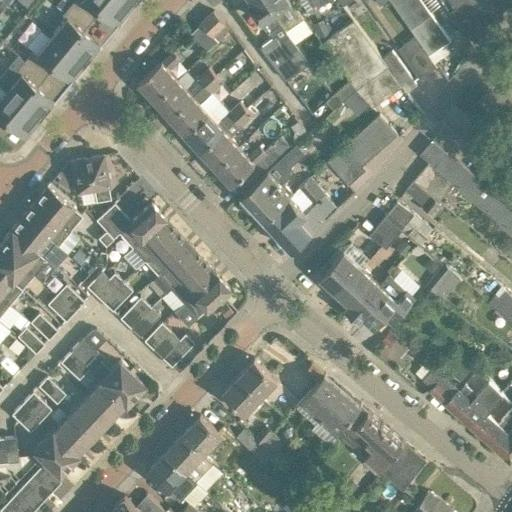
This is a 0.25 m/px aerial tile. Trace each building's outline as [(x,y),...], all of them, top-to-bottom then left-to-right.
[(58,0),(54,5),(63,12),(69,4),(63,0),(58,0)] [(116,24),(130,8),(120,0),(72,0),(69,4),(90,21),(97,12),(115,27),(116,25),(116,24)] [(310,62),(287,29),(285,30),(281,23),(279,25),(272,14),(276,12),(267,0),(251,0),(249,2),(273,37),(261,46),(285,80),(310,62)] [(285,30),(287,29),(304,17),(291,0),(267,0),(276,12),(272,14),(279,25),(281,23),(285,30)] [(422,0),(392,0),(417,35),(415,37),(428,55),(429,54),(450,40),(422,0)] [(453,18),(465,35),(482,23),(467,0),(456,7),(449,12),(453,18)] [(511,0),(466,0),(467,0),(482,23),(484,25),(498,15),(499,15),(511,0)] [(82,30),(90,21),(69,4),(63,12),(61,14),(65,18),(50,35),(84,63),(98,46),(98,47),(100,45),(82,30)] [(202,22),(214,35),(227,23),(214,11),(202,22)] [(402,85),(383,59),(355,18),(330,35),(323,41),(334,57),(351,79),(357,88),(372,106),(402,85)] [(330,35),(329,31),(325,24),(323,19),(311,24),(323,41),(330,35)] [(34,21),(21,37),(37,50),(50,34),(34,21)] [(219,40),(214,35),(202,22),(191,33),(208,50),(219,40)] [(70,80),(84,63),(50,35),(36,53),(32,50),(23,60),(44,77),(51,67),(69,82),(71,81),(70,80)] [(437,66),(429,54),(428,55),(415,37),(399,47),(419,77),(437,66)] [(394,50),(383,59),(402,85),(403,84),(407,91),(416,85),(394,50)] [(154,99),(179,77),(171,69),(180,58),(174,51),(138,82),(154,99)] [(36,86),(44,77),(23,60),(15,70),(19,73),(5,91),(38,119),(52,102),(53,102),(54,101),(36,86)] [(169,116),(216,73),(209,66),(188,87),(179,77),(154,99),(169,116)] [(201,102),(223,81),(216,73),(169,116),(185,133),(210,111),(201,102)] [(334,107),(347,97),(357,88),(351,79),(327,99),(334,107)] [(23,137),(38,119),(5,91),(0,96),(0,129),(6,123),(23,137)] [(200,150),(247,108),(240,100),(230,110),(221,101),(210,111),(185,133),(200,150)] [(216,167),(241,145),(232,135),(254,115),(247,108),(200,150),(216,167)] [(397,133),(384,118),(380,113),(371,121),(389,141),(397,133)] [(380,149),(389,141),(371,121),(362,129),(380,149)] [(492,160),(503,147),(472,121),(461,135),(492,160)] [(371,157),(380,149),(362,129),(353,137),(371,157)] [(266,170),(293,146),(280,133),(263,150),(259,145),(250,154),(241,145),(216,167),(232,184),(257,161),(266,170)] [(362,165),(371,157),(353,137),(345,145),(362,165)] [(263,218),(292,191),(276,174),(281,169),(284,172),(306,152),(297,143),(293,146),(266,170),(241,194),(263,218)] [(366,169),(362,165),(345,145),(327,160),(349,184),(366,169)] [(511,204),(463,163),(462,165),(447,152),(436,164),(456,181),(454,183),(511,233),(511,204)] [(110,198),(102,154),(71,160),(71,164),(74,179),(77,192),(81,192),(94,189),(96,201),(110,198)] [(456,181),(436,164),(434,166),(429,162),(415,179),(440,201),(454,183),(456,181)] [(71,164),(59,178),(57,181),(67,189),(74,179),(71,164)] [(292,191),(263,218),(292,249),(338,208),(309,177),(294,192),(292,191)] [(440,201),(415,179),(406,190),(433,213),(442,203),(440,201)] [(34,201),(69,230),(82,215),(47,186),(34,201)] [(403,224),(402,225),(400,228),(419,243),(425,236),(433,226),(415,211),(414,212),(398,199),(388,211),(403,224)] [(80,238),(69,230),(34,201),(22,215),(57,244),(68,252),(80,238)] [(104,227),(122,210),(115,201),(96,219),(104,227)] [(131,220),(122,210),(104,227),(106,229),(113,237),(117,233),(131,246),(164,216),(151,202),(131,220)] [(400,228),(402,225),(403,224),(388,211),(383,218),(398,231),(400,228)] [(56,245),(57,244),(22,215),(10,230),(44,258),(45,259),(56,245)] [(164,216),(131,246),(144,260),(177,230),(164,216)] [(390,240),(398,231),(383,218),(375,227),(370,233),(386,246),(390,240)] [(506,228),(500,223),(492,232),(498,237),(506,228)] [(106,244),(113,237),(106,229),(99,236),(106,244)] [(45,259),(44,258),(10,230),(0,242),(0,246),(33,274),(42,281),(54,267),(45,259)] [(144,260),(157,274),(190,244),(177,230),(144,260)] [(403,237),(395,247),(406,256),(414,246),(403,237)] [(170,288),(203,258),(190,244),(157,274),(152,279),(165,293),(170,288)] [(0,271),(21,289),(33,274),(0,246),(0,271)] [(338,293),(362,267),(344,251),(332,263),(328,259),(319,270),(323,274),(320,277),(338,293)] [(432,255),(424,264),(433,271),(440,263),(432,255)] [(203,258),(170,288),(183,302),(216,273),(203,258)] [(444,263),(427,284),(435,290),(452,269),(444,263)] [(352,314),(380,284),(362,267),(338,293),(349,303),(345,307),(352,314)] [(100,285),(109,277),(101,270),(93,278),(100,285)] [(0,295),(9,303),(21,289),(0,271),(0,295)] [(103,301),(123,280),(114,271),(109,277),(100,285),(93,278),(86,286),(103,301)] [(216,273),(183,302),(196,316),(229,287),(216,273)] [(380,284),(352,314),(360,320),(364,316),(375,326),(384,315),(393,323),(416,297),(407,289),(389,273),(380,284)] [(123,280),(103,301),(112,310),(132,289),(123,280)] [(55,293),(74,310),(84,300),(65,282),(55,293)] [(511,294),(502,286),(489,301),(511,319),(511,294)] [(65,320),(74,310),(55,293),(46,303),(65,320)] [(0,314),(9,303),(0,295),(0,314)] [(129,327),(150,305),(140,295),(119,317),(129,327)] [(219,308),(226,317),(233,311),(226,302),(219,308)] [(150,305),(129,327),(139,336),(160,314),(150,305)] [(57,329),(38,312),(29,321),(48,339),(57,329)] [(0,340),(9,329),(0,321),(0,340)] [(152,348),(170,330),(161,321),(143,340),(152,348)] [(44,343),(25,325),(16,335),(26,344),(35,353),(44,343)] [(161,357),(179,338),(170,330),(152,348),(161,357)] [(390,331),(381,340),(390,347),(398,338),(390,331)] [(179,338),(161,357),(178,372),(185,365),(178,358),(193,342),(184,332),(179,338)] [(99,378),(124,401),(125,401),(142,383),(116,358),(108,367),(100,359),(102,357),(82,338),(70,350),(88,367),(89,366),(100,377),(99,378)] [(35,353),(26,344),(21,348),(22,356),(27,361),(35,353)] [(79,377),(88,367),(70,350),(60,361),(78,378),(79,377)] [(448,370),(460,381),(473,366),(461,355),(448,370)] [(511,356),(509,361),(511,363),(511,376),(501,390),(489,379),(485,383),(500,396),(502,393),(511,401),(511,406),(511,407),(511,356)] [(239,374),(262,396),(278,379),(255,357),(239,374)] [(319,379),(324,373),(312,362),(306,369),(319,379)] [(458,388),(434,366),(422,379),(432,387),(430,390),(508,457),(508,458),(511,458),(511,407),(499,422),(487,412),(460,388),(459,387),(458,388)] [(338,430),(361,404),(324,373),(319,379),(310,389),(302,399),(338,430)] [(245,413),(262,396),(239,374),(222,391),(245,413)] [(63,392),(46,375),(38,385),(56,402),(63,392)] [(107,418),(124,401),(99,378),(83,395),(107,418)] [(500,396),(485,383),(478,392),(466,381),(460,388),(487,412),(500,396)] [(21,402),(39,419),(50,408),(32,390),(21,402)] [(91,435),(107,418),(83,395),(67,412),(91,435)] [(29,430),(39,419),(21,402),(11,413),(29,430)] [(382,468),(405,441),(361,404),(338,430),(367,454),(382,468)] [(75,452),(91,435),(67,412),(52,427),(51,426),(49,428),(75,452)] [(183,433),(213,462),(220,454),(212,446),(222,435),(200,415),(183,433)] [(262,445),(273,432),(265,424),(253,437),(262,445)] [(76,453),(75,452),(49,428),(32,447),(58,472),(76,453)] [(273,455),(262,445),(253,437),(244,428),(236,437),(252,451),(265,463),(273,455)] [(262,445),(273,455),(286,440),(275,430),(273,432),(262,445)] [(166,452),(196,480),(213,462),(183,433),(166,452)] [(2,437),(5,459),(18,458),(15,435),(2,437)] [(427,459),(416,450),(405,441),(382,468),(404,486),(427,459)] [(181,499),(184,495),(198,482),(196,480),(166,452),(148,470),(169,490),(170,489),(181,499)] [(50,489),(59,480),(41,464),(32,472),(50,489)] [(42,498),(50,489),(32,472),(24,481),(42,498)] [(358,481),(349,474),(343,482),(352,489),(358,481)] [(33,507),(42,498),(24,481),(16,490),(33,507)] [(20,511),(28,511),(33,507),(16,490),(7,499),(20,511)] [(455,511),(452,510),(453,508),(428,491),(413,511),(455,511)] [(108,511),(164,511),(166,511),(147,494),(136,506),(124,495),(108,511)] [(0,508),(3,511),(20,511),(7,499),(0,506),(0,508)] [(202,511),(195,505),(190,500),(179,511),(202,511)]
